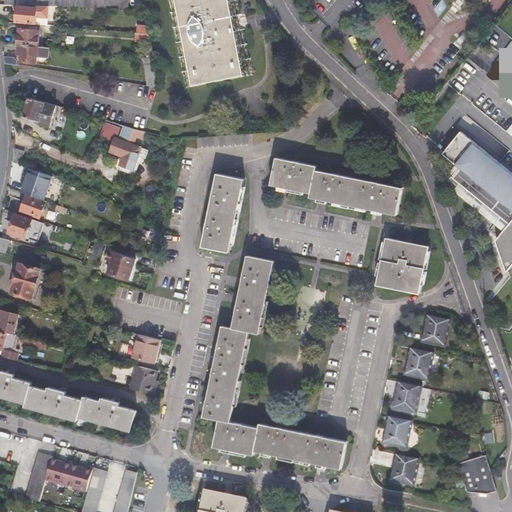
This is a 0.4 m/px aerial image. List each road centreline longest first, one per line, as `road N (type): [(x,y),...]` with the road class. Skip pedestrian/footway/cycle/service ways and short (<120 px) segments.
road 1 (residential): [(275,0),(422,151),(511,407)]
road 2 (residential): [(163,464),(201,271),(182,258),(205,163),(255,156),(334,108)]
road 3 (residential): [(449,292),(392,310),(352,493)]
road 4 (residential): [(352,493),(163,464)]
road 5 (residential): [(0,419),(163,464)]
road 6 (unknown): [(151,111),(25,75),(5,82)]
